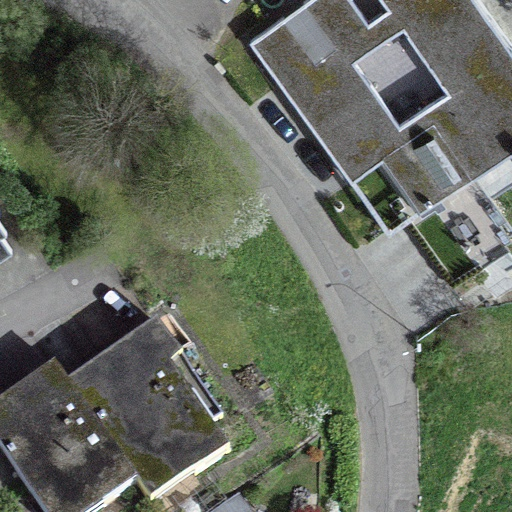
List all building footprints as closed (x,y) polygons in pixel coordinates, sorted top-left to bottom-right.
[(279,21),(247,45),(339,171),(369,149),(378,161),(402,143),(439,195),(511,144),(511,145),(511,53),(473,0),(379,0),(387,10),(364,26),(345,0),(308,0),(302,5),(334,49),(311,65),(279,21)] [(153,329),(65,390),(133,488),(147,508),(224,455),(205,429),(217,421),(153,329)] [(0,458),(37,511),(99,511),(133,488),(65,390),(51,370),(0,405),(0,458)] [(511,511),(511,461),(477,448),(453,511),(511,511)] [(241,511),(234,501),(218,511),(241,511)]
